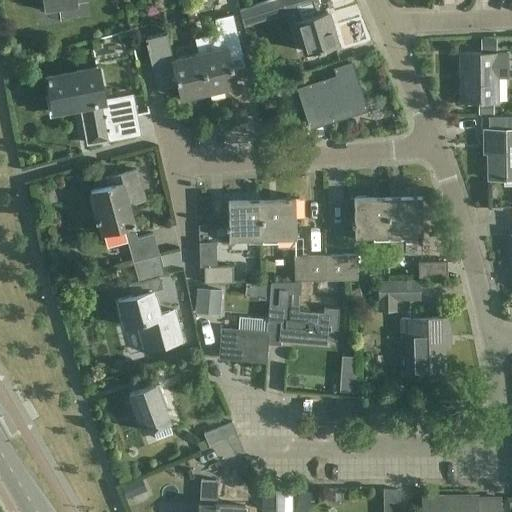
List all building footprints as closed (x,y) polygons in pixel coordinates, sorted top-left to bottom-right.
[(38,0),(40,10),(77,5),(76,0),(38,0)] [(316,0),(281,0),(285,12),(294,9),(297,20),(295,20),(305,52),(317,49),(337,43),(327,11),(309,17),(306,6),(318,3),(316,0)] [(247,7),(239,9),(243,24),(252,22),(247,7)] [(218,36),(196,41),(199,53),(208,91),(208,90),(208,88),(222,85),(223,87),(236,84),(230,58),(242,55),(239,44),(232,14),(214,18),(218,36)] [(172,60),(165,31),(143,36),(147,51),(149,51),(155,76),(158,88),(177,83),(180,97),(193,94),(192,92),(207,88),(207,91),(208,91),(199,53),(172,60)] [(496,53),(460,53),(460,74),(466,73),(466,79),(462,80),(462,101),(497,101),(497,79),(508,79),(508,52),(496,53)] [(351,64),(336,68),(338,76),(310,85),(299,89),(303,103),(309,122),(321,119),(319,111),(328,108),(331,119),(365,109),(355,79),(351,64)] [(97,67),(46,77),(53,111),(80,106),(88,143),(109,139),(139,133),(132,95),(103,100),(97,67)] [(511,129),(484,130),(484,144),(490,144),(490,152),(488,152),(488,178),(504,178),(504,184),(511,183),(511,129)] [(144,199),(136,169),(105,178),(107,185),(90,190),(97,216),(93,217),(94,220),(98,218),(102,232),(102,231),(106,246),(127,240),(133,261),(159,254),(153,233),(137,237),(128,204),(144,199)] [(412,195),(388,196),(388,235),(388,239),(404,239),(404,235),(421,235),(420,195),(415,195),(415,192),(412,192),(412,195)] [(286,198),(261,198),(262,238),(295,238),(295,218),(295,198),(289,198),(289,195),(286,195),(286,198)] [(388,235),(388,196),(353,197),(354,222),(351,222),(351,225),(354,225),(354,236),(388,235)] [(262,238),(261,198),(228,199),(228,224),(225,224),(225,227),(228,227),(228,239),(262,238)] [(165,275),(159,254),(133,261),(138,280),(128,283),(131,294),(116,299),(123,325),(136,321),(144,349),(182,339),(174,310),(160,314),(153,290),(157,289),(160,282),(159,276),(165,275)] [(357,254),(325,255),(325,280),(357,279),(357,254)] [(325,280),(325,255),(294,256),(295,281),(298,281),(325,280)] [(447,261),(427,261),(418,261),(418,278),(447,277),(447,261)] [(233,266),(224,266),(204,266),(204,283),(233,282),(233,266)] [(267,332),(266,344),(280,345),(281,339),(282,339),(309,341),(325,343),(327,323),(328,314),(311,313),(311,314),(295,312),(298,281),(295,281),(271,281),(267,332)] [(419,282),(394,282),(379,283),(379,311),(397,311),(396,298),(419,298),(419,282)] [(197,288),(195,312),(219,314),(221,290),(197,288)] [(448,317),(428,318),(401,319),(401,337),(413,336),(414,370),(430,370),(430,371),(435,371),(435,370),(444,369),(443,336),(448,336),(448,317)] [(238,330),(222,329),(221,337),(220,357),(236,358),(236,357),(263,360),(263,361),(265,361),(266,344),(267,332),(266,332),(266,333),(238,331),(238,330)] [(128,393),(142,431),(152,427),(156,438),(172,433),(168,421),(169,421),(164,407),(167,406),(159,382),(128,393)] [(203,433),(209,447),(238,435),(232,421),(203,433)] [(122,487),(127,498),(145,490),(141,479),(122,487)] [(199,504),(198,504),(197,511),(244,511),(245,506),(217,505),(217,503),(216,503),(217,481),(217,480),(200,479),(200,480),(201,480),(199,504)] [(275,488),(275,511),(291,511),(292,488),(275,488)] [(383,489),(383,505),(383,511),(399,511),(399,489),(383,489)] [(498,511),(499,498),(476,498),(476,496),(429,497),(428,511),(498,511)]
